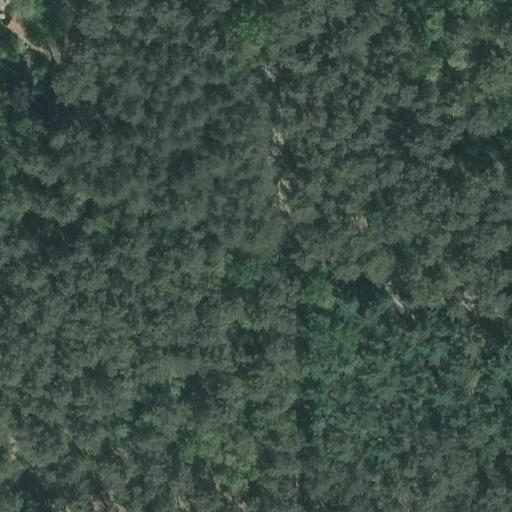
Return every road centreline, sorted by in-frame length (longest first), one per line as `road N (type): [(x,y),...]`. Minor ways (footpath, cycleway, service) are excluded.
road 1 (track): [(511,295),(293,218),(0,146)]
road 2 (track): [(292,511),(293,218)]
road 3 (track): [(256,0),(293,218)]
